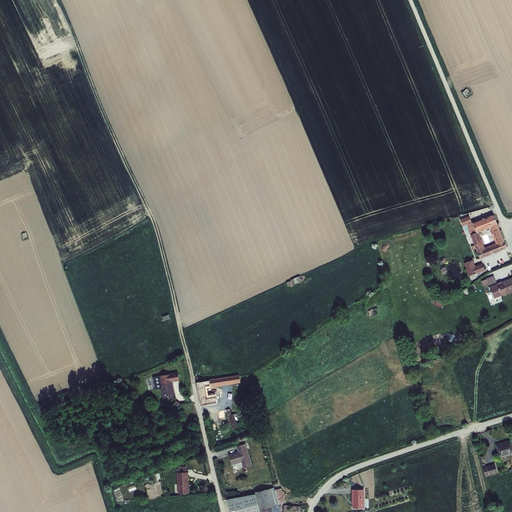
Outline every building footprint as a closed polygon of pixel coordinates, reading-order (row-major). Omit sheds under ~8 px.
[(477,252),(480,259),(492,255),(492,254),(493,254),(494,254),(507,248),(500,229),(492,232),(491,232),(496,243),(485,247),(478,233),(490,228),(498,225),(493,214),(472,222),(473,222),(477,233),(471,235),(470,235),(477,252)] [(463,226),(472,223),(469,216),(460,220),(463,226)] [(477,233),(473,222),(472,223),(463,226),(465,231),(468,230),(471,235),(477,233)] [(473,260),(464,263),(469,276),(485,271),(482,263),(475,266),(473,260)] [(496,282),(494,276),(486,279),(481,281),(484,287),(489,285),(496,282)] [(511,277),(489,287),(494,299),(511,292),(511,277)] [(445,300),(438,298),(435,305),(442,307),(445,300)] [(170,374),(153,378),(155,389),(157,390),(161,389),(163,400),(175,398),(173,382),(179,381),(178,372),(169,374),(170,374)] [(209,380),(211,387),(210,387),(211,388),(241,383),(239,375),(209,380)] [(201,407),(217,404),(216,398),(206,399),(206,396),(204,388),(210,387),(211,387),(209,380),(196,382),(201,407)] [(231,430),(237,429),(234,417),(234,415),(231,415),(230,409),(226,410),(231,430)] [(499,459),(511,454),(511,444),(511,440),(501,443),(495,445),(499,459)] [(243,468),(252,465),(246,444),(236,447),(238,452),(228,455),(232,465),(241,463),(243,468)] [(486,477),(498,474),(495,464),(485,467),(483,467),(486,477)] [(177,473),(178,494),(189,494),(188,472),(186,473),(179,473),(177,473)] [(160,483),(146,488),(149,498),(163,494),(160,483)] [(275,490),(274,488),(255,493),(255,495),(227,500),(229,511),(281,511),(279,505),(275,490)] [(282,489),(275,490),(279,505),(285,503),(282,489)] [(352,505),(352,509),(364,509),(364,490),(352,490),(352,505)]
